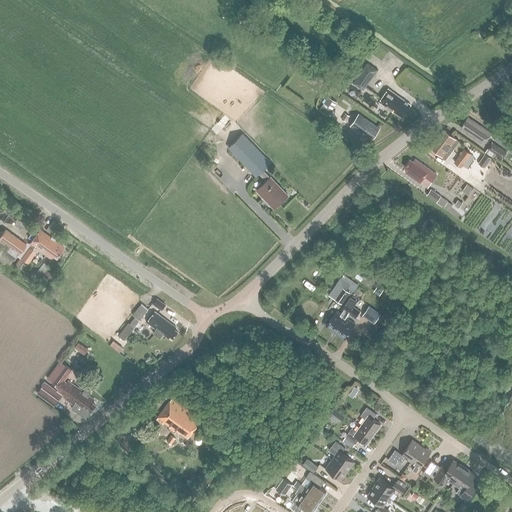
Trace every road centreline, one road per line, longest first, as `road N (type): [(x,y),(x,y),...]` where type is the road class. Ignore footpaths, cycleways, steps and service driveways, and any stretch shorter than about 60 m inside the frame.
road 1 (unclassified): [(240,301),(353,183),(511,68)]
road 2 (unclassified): [(0,501),(188,348),(206,318)]
road 3 (unclassified): [(206,318),(0,174)]
road 4 (residential): [(407,412),(240,301)]
road 5 (residential): [(511,483),(407,412)]
road 6 (residential): [(337,511),(407,412)]
